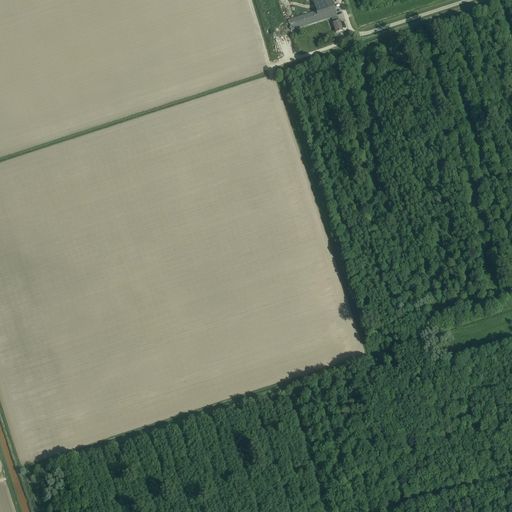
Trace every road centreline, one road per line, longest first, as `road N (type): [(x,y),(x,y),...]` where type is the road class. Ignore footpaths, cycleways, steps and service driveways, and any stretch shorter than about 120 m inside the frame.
road 1 (track): [(364,56),(377,207),(511,175)]
road 2 (track): [(275,390),(511,320)]
road 3 (track): [(511,476),(373,511)]
